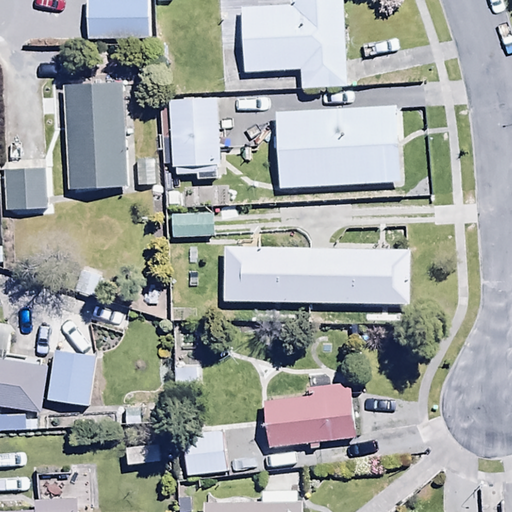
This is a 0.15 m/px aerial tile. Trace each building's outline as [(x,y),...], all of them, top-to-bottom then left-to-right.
[(350,92),(346,0),(333,0),(291,2),(292,13),(246,15),(248,79),(304,77),(304,94),(350,92)] [(154,5),(89,5),(89,46),(154,46),(154,5)] [(129,193),(125,90),(68,92),(72,195),(129,193)] [(224,179),(219,106),(173,110),(178,183),(199,181),(200,188),(220,186),(220,179),(224,179)] [(402,115),(279,121),(283,194),(405,188),(402,115)] [(49,176),(7,177),(8,216),(50,215),(49,176)] [(215,220),(175,221),(175,245),(215,244),(215,220)] [(412,257),(228,254),(228,310),(412,313),(412,257)] [(0,355),(0,412),(40,419),(47,371),(4,364),(5,356),(0,355)] [(99,362),(55,357),(49,409),(93,414),(99,362)] [(352,390),(311,396),(312,403),(264,409),(270,454),(359,442),(352,390)] [(0,422),(0,437),(31,438),(31,423),(0,422)] [(232,479),(228,437),(184,441),(188,483),(232,479)] [(80,511),(80,478),(37,479),(37,511),(80,511)] [(206,511),(304,511),(305,498),(265,499),(265,511),(206,511)]
